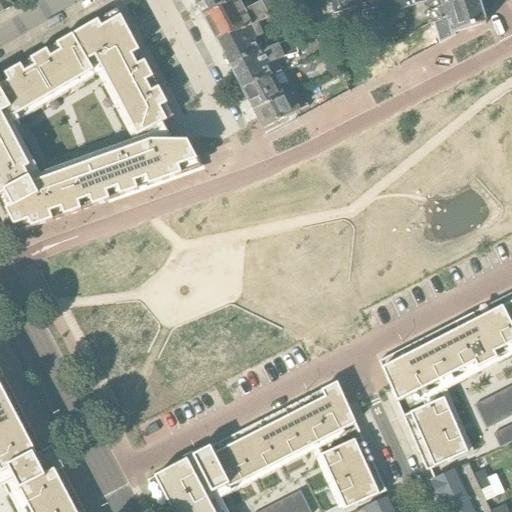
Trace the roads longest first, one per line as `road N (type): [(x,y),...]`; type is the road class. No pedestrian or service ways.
road 1 (residential): [(104,474),(348,353)]
road 2 (tertiary): [(104,474),(0,272)]
road 3 (residential): [(348,353),(511,270)]
road 4 (residential): [(348,353),(423,511)]
road 5 (residential): [(160,0),(230,137)]
